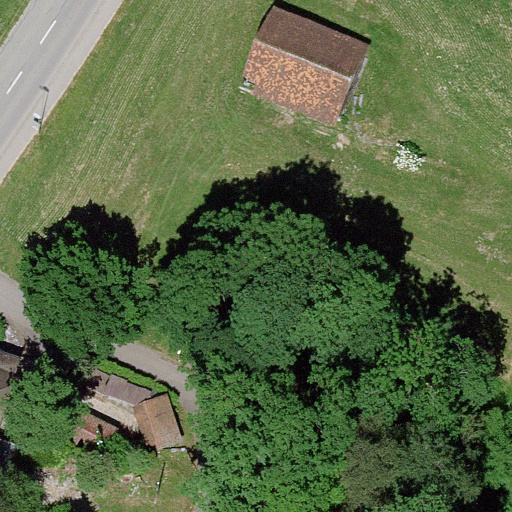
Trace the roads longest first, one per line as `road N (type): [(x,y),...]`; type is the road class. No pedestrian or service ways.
road 1 (residential): [(0,289),(293,424),(342,469),(369,511)]
road 2 (tertiary): [(0,104),(69,0)]
